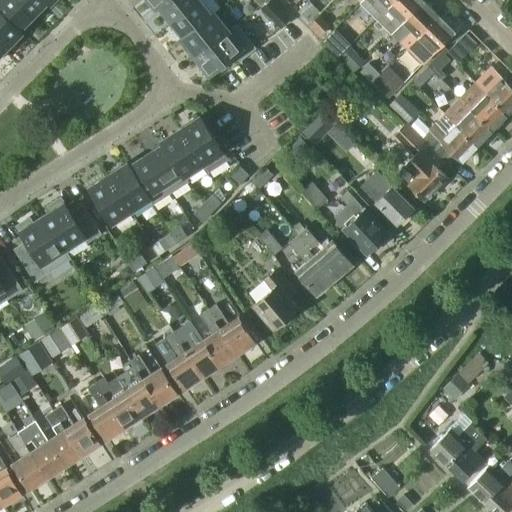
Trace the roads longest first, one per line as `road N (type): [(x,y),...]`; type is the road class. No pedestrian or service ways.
road 1 (residential): [(75,511),(314,353),(511,161)]
road 2 (residential): [(0,205),(137,118),(161,89),(144,45),(104,19),(66,33),(0,100)]
road 3 (residential): [(194,511),(320,429),(511,256)]
